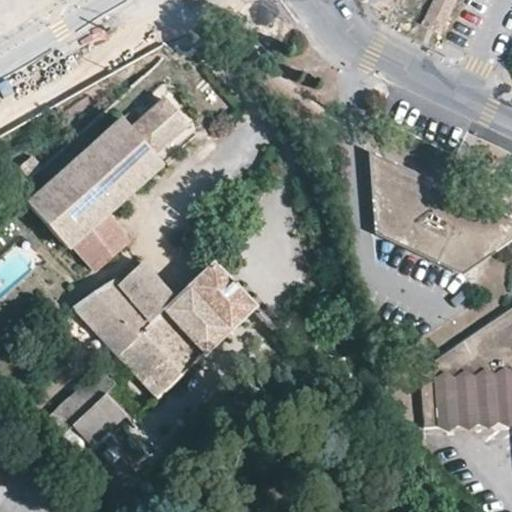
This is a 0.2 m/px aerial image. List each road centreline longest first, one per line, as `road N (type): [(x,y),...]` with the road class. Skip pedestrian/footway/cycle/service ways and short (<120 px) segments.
road 1 (residential): [(0,94),(170,2)]
road 2 (residential): [(318,0),(355,39),(436,83)]
